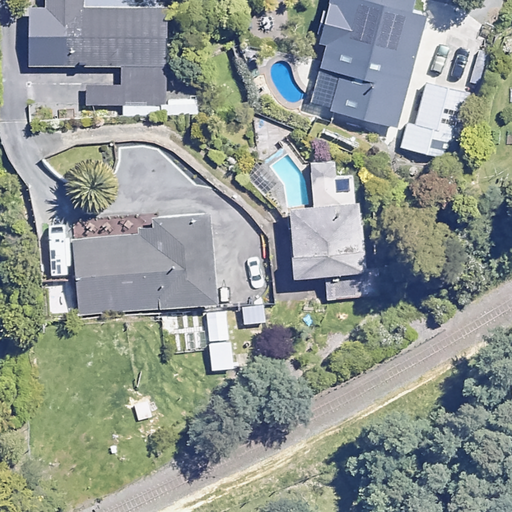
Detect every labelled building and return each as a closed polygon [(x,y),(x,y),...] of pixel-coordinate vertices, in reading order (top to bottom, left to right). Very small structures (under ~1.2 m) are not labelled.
[(77,0),(40,0),(43,52),(70,51),(71,67),(120,65),(121,87),(86,88),(87,108),(121,106),(122,119),(196,115),(195,96),(168,97),(164,7),(78,11),(77,0)] [(411,0),(323,0),(315,40),(320,41),(313,73),(337,79),(330,113),(399,128),(425,13),(409,9),(411,0)] [(472,94),(425,84),(410,151),(457,161),(472,94)] [(334,177),(332,159),(309,161),(313,205),(284,207),(291,276),(362,269),(353,175),(334,177)] [(206,214),(151,219),(152,233),(70,240),(77,314),(214,301),(206,214)] [(267,301),(244,304),(247,326),(270,323),(267,301)] [(231,341),(227,309),(207,312),(211,343),(231,341)]
